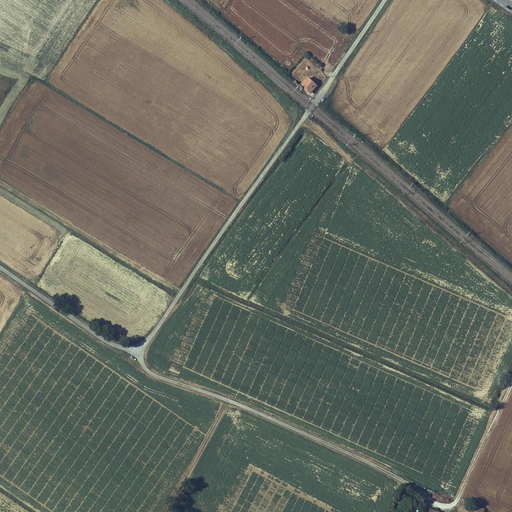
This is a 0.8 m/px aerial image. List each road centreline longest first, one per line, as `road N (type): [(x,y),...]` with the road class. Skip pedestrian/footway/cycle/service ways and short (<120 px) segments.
road 1 (unclassified): [(384,0),(144,343),(113,344),(0,267)]
road 2 (track): [(511,382),(455,498),(434,501),(417,486)]
